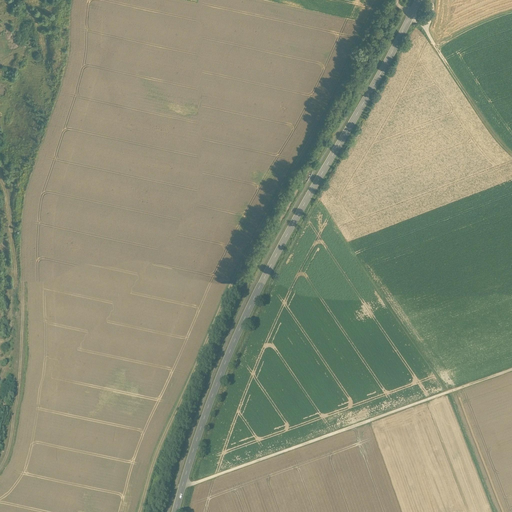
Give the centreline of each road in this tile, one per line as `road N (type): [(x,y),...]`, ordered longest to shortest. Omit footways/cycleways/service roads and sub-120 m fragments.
road 1 (secondary): [(175,511),(247,312),(417,0)]
road 2 (track): [(138,511),(227,290),(377,0)]
road 3 (track): [(394,5),(233,313),(162,511)]
road 4 (track): [(494,511),(449,392),(319,204)]
road 5 (track): [(511,369),(182,487)]
road 6 (track): [(0,467),(11,436),(19,333),(11,193),(0,155)]
road 7 (track): [(424,24),(511,153)]
